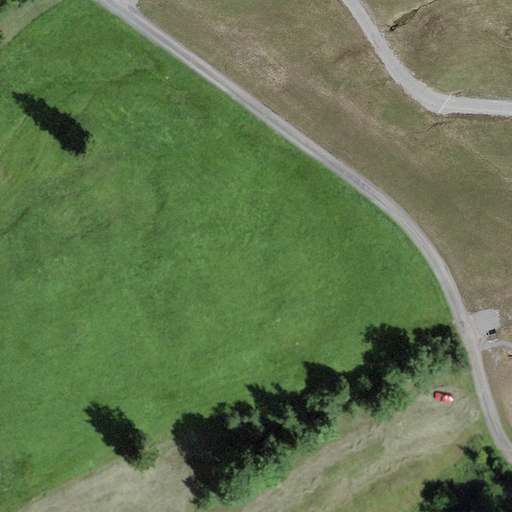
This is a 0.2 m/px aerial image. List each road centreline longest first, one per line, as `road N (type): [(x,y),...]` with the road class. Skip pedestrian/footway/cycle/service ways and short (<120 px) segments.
road 1 (track): [(471,349),(433,263),(385,206),(106,0)]
road 2 (track): [(349,0),(423,99),(511,109)]
